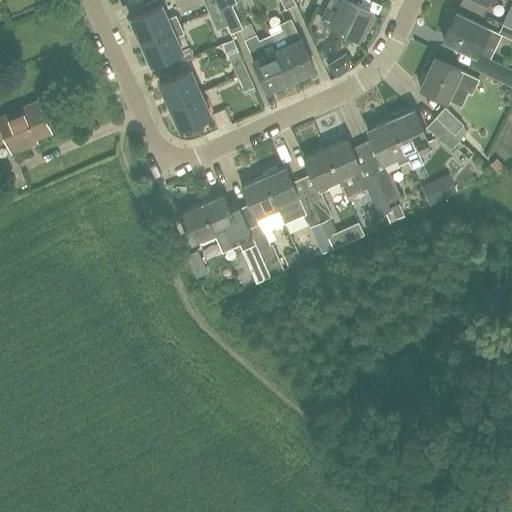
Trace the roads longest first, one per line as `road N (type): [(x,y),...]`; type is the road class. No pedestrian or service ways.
road 1 (residential): [(411,0),(368,74),(346,92),(173,163)]
road 2 (residential): [(84,0),(159,155),(173,163)]
